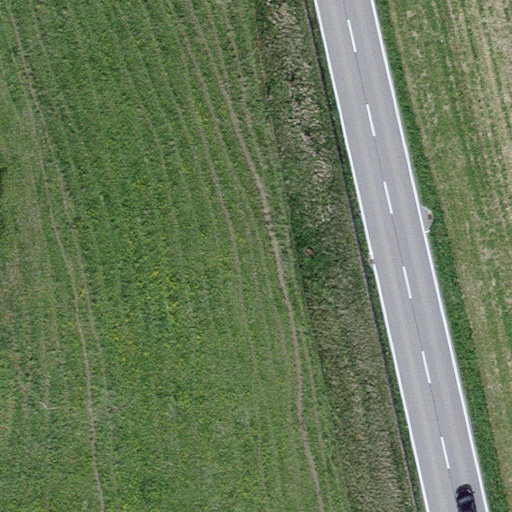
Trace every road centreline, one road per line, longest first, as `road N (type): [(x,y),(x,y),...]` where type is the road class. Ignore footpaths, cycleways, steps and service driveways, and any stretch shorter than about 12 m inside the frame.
road 1 (secondary): [(343,0),(456,511)]
road 2 (track): [(26,0),(91,193)]
